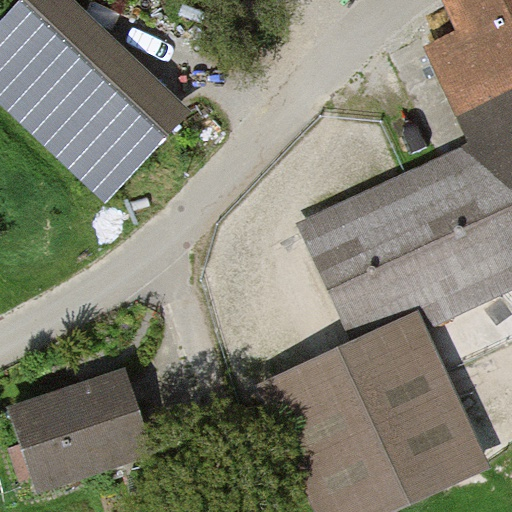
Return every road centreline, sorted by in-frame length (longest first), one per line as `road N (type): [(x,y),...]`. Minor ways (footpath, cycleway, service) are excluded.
road 1 (residential): [(118,284),(413,0)]
road 2 (track): [(0,345),(118,284)]
